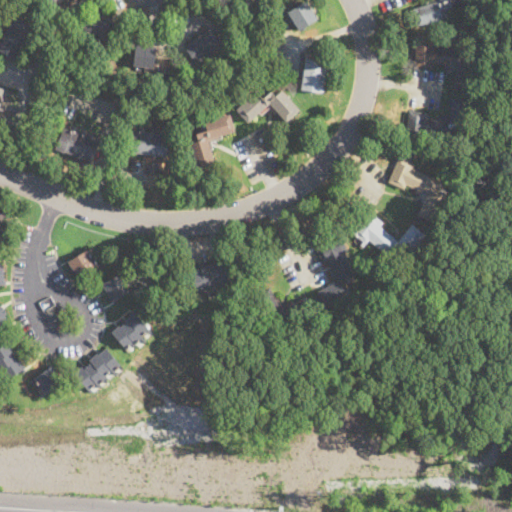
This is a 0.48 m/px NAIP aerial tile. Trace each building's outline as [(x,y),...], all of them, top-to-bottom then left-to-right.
[(54,0),(56,2),(45,8),(41,0),(54,0)] [(443,18),(418,25),(414,10),(441,2),(440,0),(450,0),(453,7),(441,10),(443,18)] [(317,19),(300,30),(289,12),(306,1),(317,19)] [(99,10),(106,19),(108,17),(116,27),(100,41),(92,31),(89,33),(82,24),(99,10)] [(14,58),(0,49),(0,42),(11,23),(10,22),(14,14),(33,26),(14,58)] [(196,63),(185,46),(211,29),(222,45),(196,63)] [(474,62),(473,87),(455,87),(456,64),(433,63),(432,67),(416,67),(417,40),(434,41),(434,46),(458,47),(458,55),(466,55),(466,61),(474,62)] [(156,47),(154,67),(134,64),(136,45),(156,47)] [(328,62),(322,92),(301,88),(307,58),(328,62)] [(281,89),(299,109),(286,121),(270,103),(249,121),(237,109),(249,98),(246,94),(251,90),(256,94),(260,90),(264,96),(272,89),(276,94),(281,89)] [(469,100),(466,126),(458,125),(457,130),(449,129),(448,138),(424,135),(423,138),(415,137),(414,142),(408,141),(408,136),(406,135),(409,110),(427,112),(426,117),(449,120),(452,97),(469,100)] [(215,162),(198,167),(191,143),(199,140),(197,132),(207,128),(205,122),(230,114),(235,131),(208,139),(215,162)] [(72,131),(73,130),(91,139),(92,137),(100,141),(91,161),(83,157),(82,159),(64,151),(63,152),(54,148),(64,127),(72,131)] [(141,129),(160,133),(161,132),(170,134),(166,156),(157,155),(156,157),(138,153),(138,154),(128,152),(132,129),(141,131),(141,129)] [(409,156),(407,161),(415,164),(412,168),(435,179),(432,186),(440,189),(437,194),(444,197),(434,221),(419,215),(428,194),(406,184),(404,188),(389,181),(400,157),(402,158),(404,154),(409,156)] [(380,226),(399,241),(412,223),(426,234),(409,255),(403,250),(399,255),(392,250),(389,254),(370,239),(365,247),(360,243),(363,240),(354,232),(370,212),(383,222),(380,226)] [(6,222),(8,222),(9,234),(7,234),(8,244),(0,244),(0,213),(5,213),(6,222)] [(341,235),(345,243),(348,241),(351,249),(343,253),(354,276),(347,279),(350,286),(345,288),(349,296),(326,307),(318,291),(338,282),(328,260),(323,262),(316,247),(341,235)] [(88,249),(92,258),(95,256),(100,266),(80,277),(75,269),(73,270),(68,260),(88,249)] [(197,291),(192,270),(201,268),(200,266),(219,261),(218,259),(228,257),(233,281),(224,283),(225,285),(197,291)] [(132,290),(113,301),(103,283),(122,272),(132,290)] [(280,309),(307,297),(314,313),(291,324),(287,315),(276,320),(273,314),(265,318),(254,294),(270,287),(280,309)] [(0,305),(1,304),(8,313),(4,315),(10,324),(0,330),(0,305)] [(135,312),(149,329),(143,334),(145,336),(135,344),(133,342),(126,348),(112,332),(120,325),(121,326),(128,320),(127,318),(135,312)] [(12,353),(17,360),(19,358),(26,369),(8,380),(3,371),(0,373),(0,346),(8,341),(14,351),(12,353)] [(106,348),(121,365),(113,371),(112,369),(104,377),(106,379),(98,386),(95,383),(88,389),(74,372),(83,365),(85,368),(92,362),(89,359),(97,352),(99,354),(106,348)] [(64,382),(46,394),(35,377),(53,365),(64,382)]
